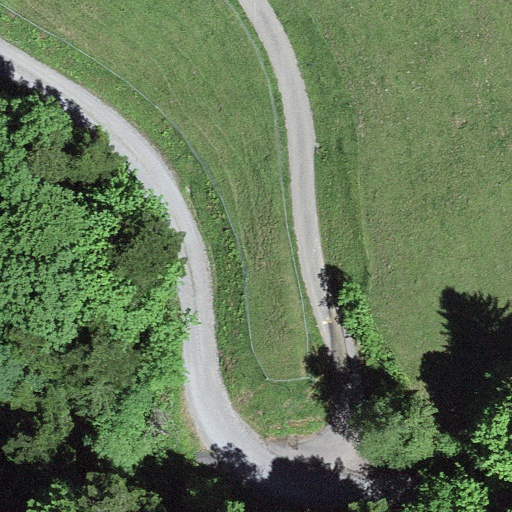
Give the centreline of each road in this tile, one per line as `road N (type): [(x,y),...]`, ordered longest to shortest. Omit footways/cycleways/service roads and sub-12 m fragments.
road 1 (track): [(0,53),(155,165),(200,371),(258,461),(330,475),(393,466),(511,485)]
road 2 (track): [(242,0),(300,78),(312,268),(355,380),(330,475)]
